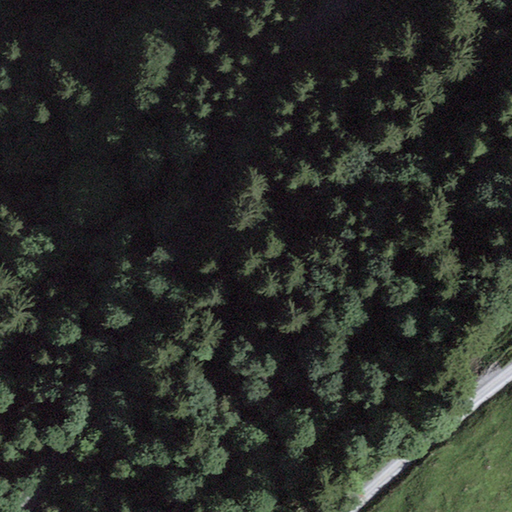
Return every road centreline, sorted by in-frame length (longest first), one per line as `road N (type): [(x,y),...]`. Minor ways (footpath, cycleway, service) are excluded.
road 1 (track): [(20,511),(179,248),(246,103),(293,40),(350,0)]
road 2 (track): [(511,372),(343,511)]
